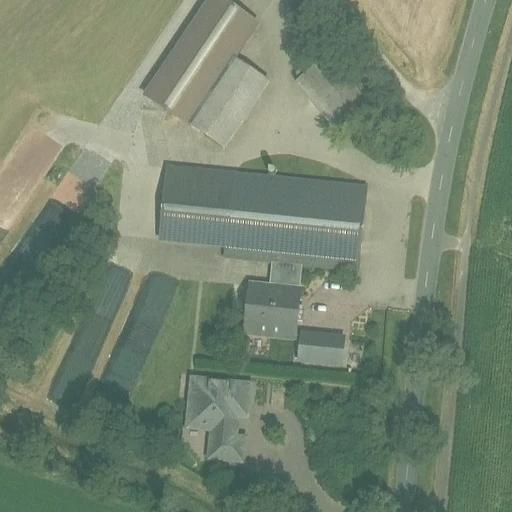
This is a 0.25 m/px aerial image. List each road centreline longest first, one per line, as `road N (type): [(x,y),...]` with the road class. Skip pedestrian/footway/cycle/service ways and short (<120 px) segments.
road 1 (tertiary): [(453,125),(430,236),(402,511)]
road 2 (unclassified): [(453,125),(394,89),(322,0)]
road 3 (tertiary): [(485,0),(453,125)]
